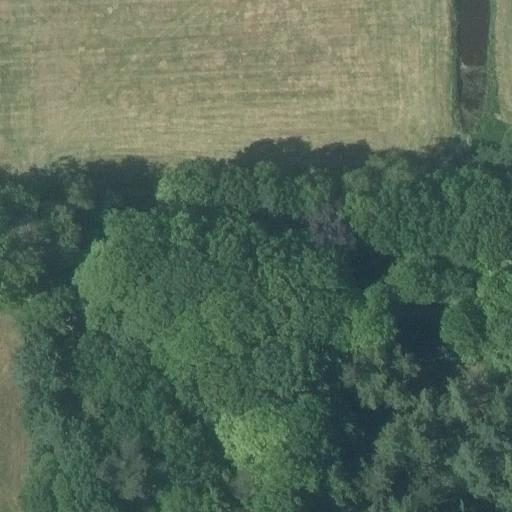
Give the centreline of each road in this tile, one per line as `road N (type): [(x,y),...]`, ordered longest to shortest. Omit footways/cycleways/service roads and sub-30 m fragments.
road 1 (track): [(0,203),(511,179)]
road 2 (track): [(511,309),(409,310),(131,270)]
road 3 (track): [(131,270),(178,293),(246,366),(294,444),(305,511)]
road 4 (track): [(0,253),(78,254),(131,270)]
